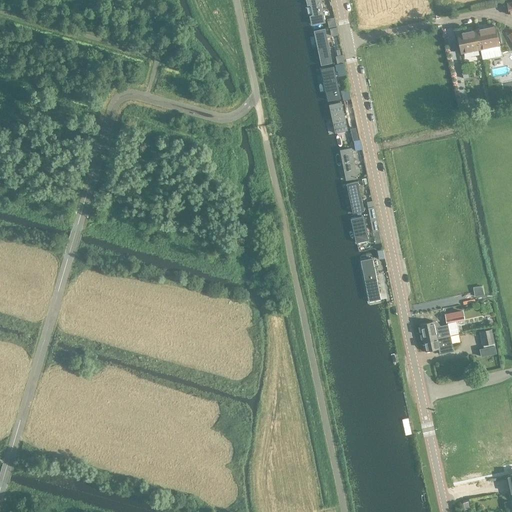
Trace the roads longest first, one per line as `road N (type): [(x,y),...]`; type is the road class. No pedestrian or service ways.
road 1 (tertiary): [(446,511),(338,0)]
road 2 (track): [(511,22),(493,10),(348,45)]
